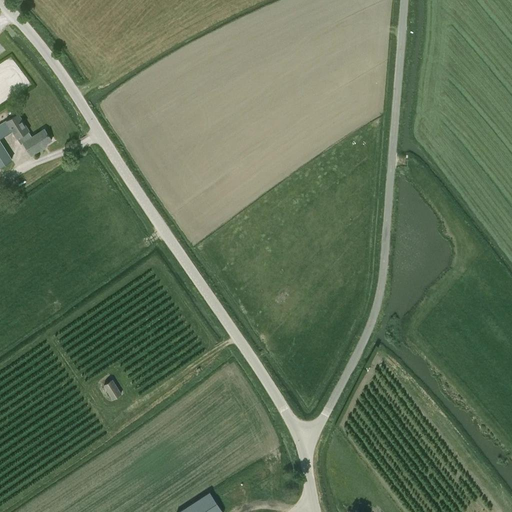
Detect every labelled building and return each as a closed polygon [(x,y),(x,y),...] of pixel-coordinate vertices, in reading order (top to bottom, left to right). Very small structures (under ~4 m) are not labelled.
[(11,55),(0,62),(0,74),(10,89),(15,86),(18,91),(30,84),(11,55)] [(29,131),(18,114),(6,121),(0,125),(0,167),(12,160),(0,140),(0,138),(12,131),(17,138),(29,131)] [(51,140),(44,129),(23,142),(31,156),(38,151),(37,150),(51,140)] [(282,291),(276,297),(283,303),(289,297),(282,291)] [(122,394),(112,379),(103,385),(112,399),(112,400),(122,394)] [(179,511),(223,511),(210,492),(179,511)]
